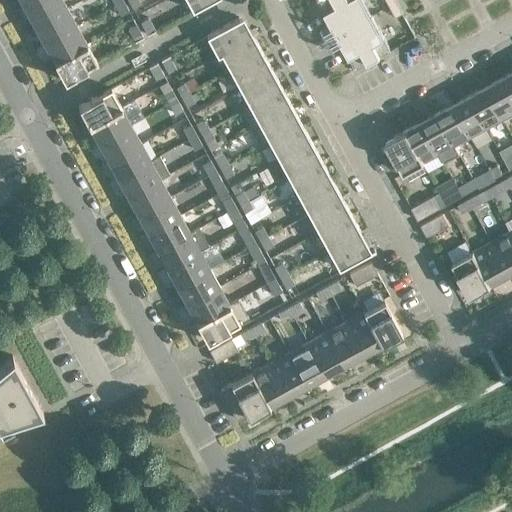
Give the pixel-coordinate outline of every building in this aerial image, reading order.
[(67,7),(62,0),(37,0),(25,7),(34,25),(67,7)] [(128,10),(122,0),(115,4),(121,15),(128,10)] [(186,0),(192,10),(209,0),(186,0)] [(390,50),(362,0),(318,0),(317,1),(330,24),(322,28),(321,25),(320,26),(327,37),(317,43),(318,45),(319,46),(329,41),(335,53),(336,53),(334,50),(342,46),(355,69),(390,50)] [(402,13),(396,2),(389,6),(395,17),(402,13)] [(77,25),(67,7),(34,25),(44,43),(77,25)] [(249,28),(242,15),(239,17),(206,35),(217,55),(221,53),(220,52),(249,36),(248,35),(245,30),(249,28)] [(148,18),(140,22),(147,34),(155,30),(148,18)] [(143,37),(136,24),(128,29),(135,41),(143,37)] [(86,43),(77,25),(44,43),(54,61),(86,43)] [(252,33),(248,35),(249,36),(220,52),(221,53),(230,70),(262,52),(252,33)] [(97,62),(86,43),(54,61),(64,80),(97,62)] [(272,70),(262,52),(230,70),(240,87),(272,70)] [(175,68),(169,55),(161,60),(168,72),(175,68)] [(163,74),(157,62),(149,66),(155,79),(163,74)] [(282,88),(272,70),(240,87),(249,105),(282,88)] [(511,70),(500,78),(511,99),(511,70)] [(511,113),(511,99),(500,78),(484,86),(502,119),(511,113)] [(184,82),(176,87),(181,96),(189,92),(184,82)] [(502,119),(484,86),(468,95),(486,127),(502,119)] [(121,106),(111,87),(78,105),(88,124),(121,106)] [(177,99),(171,88),(163,92),(169,103),(177,99)] [(292,106),(282,88),(249,105),(259,123),(292,106)] [(194,102),(189,92),(181,96),(186,106),(194,102)] [(486,127),(468,95),(453,103),(470,136),(486,127)] [(182,109),(177,99),(169,103),(175,113),(182,109)] [(470,136),(453,103),(437,112),(455,145),(470,136)] [(131,124),(121,106),(88,124),(98,142),(131,124)] [(301,123),(292,106),(259,123),(269,141),(301,123)] [(455,145),(437,112),(421,121),(439,153),(455,145)] [(203,118),(195,123),(200,132),(208,128),(203,118)] [(439,153),(421,121),(405,129),(423,162),(439,153)] [(311,142),(301,123),(269,141),(279,159),(311,142)] [(140,142),(131,124),(98,142),(108,160),(140,142)] [(196,134),(190,124),(183,128),(188,139),(196,134)] [(214,137),(208,128),(200,132),(206,142),(214,137)] [(423,162),(405,129),(385,140),(403,173),(423,162)] [(202,145),(196,134),(188,139),(194,149),(202,145)] [(150,160),(140,142),(108,160),(118,177),(150,160)] [(321,160),(311,142),(279,159),(289,177),(321,160)] [(223,154),(215,158),(220,168),(228,164),(223,154)] [(160,178),(150,160),(118,177),(127,195),(160,178)] [(216,170),(210,160),(202,164),(208,175),(216,170)] [(331,178),(321,160),(289,177),(299,195),(331,178)] [(233,173),(228,164),(220,168),(225,178),(233,173)] [(498,165),(489,170),(493,178),(502,173),(498,165)] [(222,181),(216,170),(208,175),(214,185),(222,181)] [(493,178),(489,170),(480,174),(484,183),(493,178)] [(170,196),(160,178),(127,195),(137,213),(170,196)] [(341,195),(331,178),(299,195),(308,213),(341,195)] [(510,186),(506,178),(495,184),(500,192),(510,186)] [(466,182),(457,187),(462,195),(470,191),(466,182)] [(462,195),(457,187),(448,192),(453,200),(462,195)] [(243,190),(235,195),(240,204),(248,200),(243,190)] [(483,201),(478,193),(468,199),(472,207),(483,201)] [(351,213),(341,195),(308,213),(318,231),(351,213)] [(180,214),(170,196),(137,213),(147,232),(180,214)] [(236,207),(230,196),(222,200),(228,211),(236,207)] [(433,196),(411,208),(417,220),(439,208),(433,196)] [(472,207),(468,199),(457,205),(462,213),(472,207)] [(253,210),(248,200),(240,204),(245,214),(253,210)] [(241,217),(236,207),(228,211),(234,221),(241,217)] [(361,231),(351,213),(318,231),(328,249),(361,231)] [(449,225),(442,213),(420,225),(427,237),(449,225)] [(190,232),(180,214),(147,232),(157,250),(190,232)] [(262,226),(254,230),(259,240),(267,236),(262,226)] [(364,229),(361,231),(328,249),(338,268),(375,248),(373,246),(370,248),(367,243),(371,241),(364,229)] [(511,271),(511,234),(510,230),(491,241),(509,273),(511,271)] [(199,250),(190,232),(157,250),(167,267),(199,250)] [(255,242),(249,232),(242,236),(247,247),(255,242)] [(273,245),(267,236),(259,240),(265,250),(273,245)] [(509,273),(491,241),(472,251),(490,284),(509,273)] [(261,253),(255,242),(247,247),(253,257),(261,253)] [(209,268),(199,250),(167,267),(177,285),(209,268)] [(490,284),(472,251),(452,262),(470,295),(490,284)] [(377,273),(371,261),(349,273),(355,285),(377,273)] [(282,262),(274,266),(279,276),(287,271),(282,262)] [(219,285),(209,268),(177,285),(186,303),(219,285)] [(275,278),(269,268),(261,272),(267,282),(275,278)] [(294,284),(287,271),(279,276),(286,288),(294,284)] [(281,290),(275,278),(267,282),(274,295),(281,290)] [(341,288),(336,280),(326,286),(330,294),(341,288)] [(229,303),(219,285),(186,303),(196,321),(229,303)] [(330,294),(326,286),(315,292),(320,300),(330,294)] [(384,299),(364,310),(382,343),(401,332),(384,299)] [(303,309),(298,301),(288,306),(292,315),(303,309)] [(239,322),(229,303),(196,321),(207,340),(239,322)] [(292,315),(288,306),(277,312),(282,321),(292,315)] [(382,343),(364,310),(345,321),(363,353),(382,343)] [(265,330),(261,321),(250,327),(255,336),(265,330)] [(363,353),(345,321),(326,331),(344,364),(363,353)] [(255,336),(250,327),(239,333),(244,341),(255,336)] [(344,364),(326,331),(307,341),(325,374),(344,364)] [(238,349),(231,338),(209,350),(216,362),(238,349)] [(325,374),(307,341),(288,352),(306,384),(325,374)] [(306,384),(288,352),(269,362),(287,395),(306,384)] [(0,423),(42,410),(12,355),(0,365),(0,423)] [(287,395),(269,362),(250,372),(268,405),(287,395)] [(268,405),(250,372),(220,389),(236,419),(246,413),(248,416),(268,405)]
